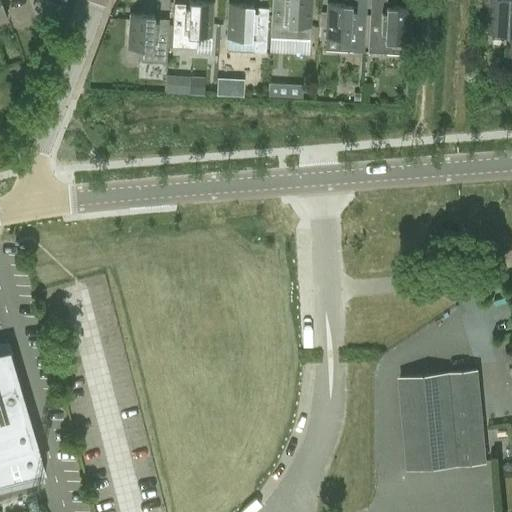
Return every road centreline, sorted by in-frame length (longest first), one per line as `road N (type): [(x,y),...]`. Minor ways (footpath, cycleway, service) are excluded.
road 1 (unclassified): [(283,508),(312,461),(336,362),(320,181)]
road 2 (unknown): [(31,207),(16,276),(81,511)]
road 3 (secondary): [(31,207),(320,181)]
road 4 (residential): [(31,207),(31,170),(95,0)]
road 5 (secondary): [(320,181),(511,164)]
